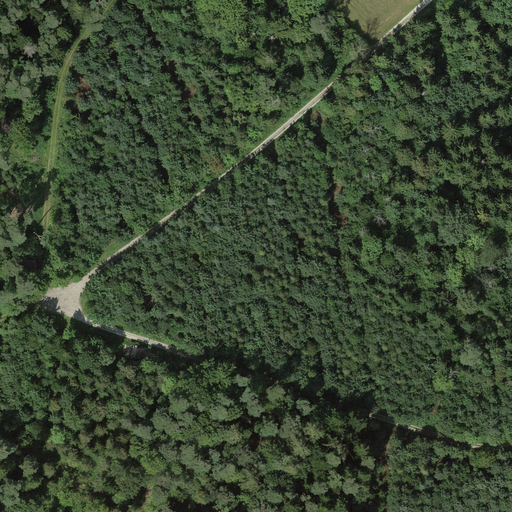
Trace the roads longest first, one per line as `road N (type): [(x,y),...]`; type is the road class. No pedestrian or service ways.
road 1 (track): [(511,448),(458,442),(90,324),(73,305),(91,275),(209,190),(430,0)]
road 2 (track): [(109,0),(68,64),(56,105),(43,265),(73,300),(0,318)]
